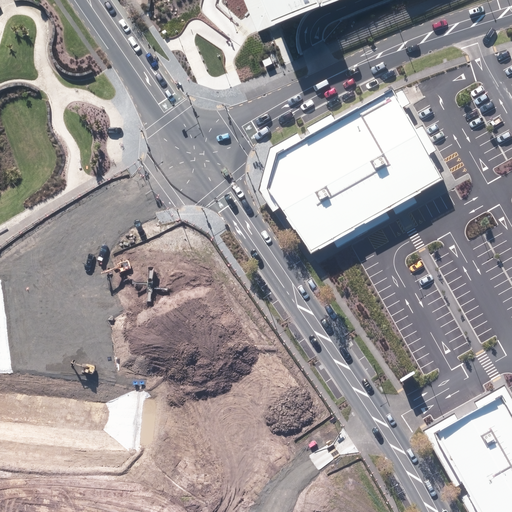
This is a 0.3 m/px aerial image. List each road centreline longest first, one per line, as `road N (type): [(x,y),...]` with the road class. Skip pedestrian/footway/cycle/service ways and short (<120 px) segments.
road 1 (tertiary): [(196,150),(434,511)]
road 2 (unclassified): [(511,9),(379,54),(196,150)]
road 3 (unclassified): [(196,150),(53,237),(0,282)]
road 4 (tertiary): [(93,0),(196,150)]
road 5 (unknown): [(379,420),(314,460),(276,511)]
